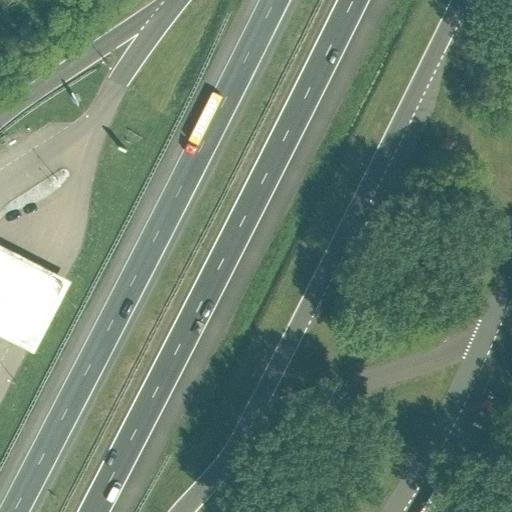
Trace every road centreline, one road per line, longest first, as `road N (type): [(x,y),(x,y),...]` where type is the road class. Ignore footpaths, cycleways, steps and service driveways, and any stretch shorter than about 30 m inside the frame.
road 1 (motorway): [(274,0),(13,511)]
road 2 (motorway): [(93,511),(350,0)]
